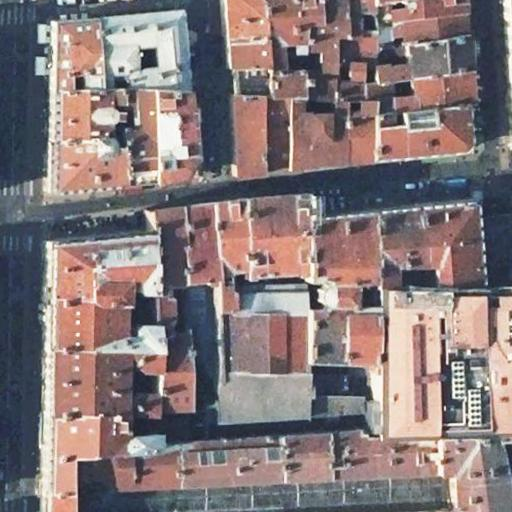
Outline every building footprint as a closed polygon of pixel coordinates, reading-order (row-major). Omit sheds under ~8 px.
[(255,0),(218,0),(220,16),(221,35),(259,34),(255,0)] [(313,22),(311,0),(255,0),(259,34),(261,66),(261,71),(263,95),(282,95),(297,96),(297,57),(297,50),(297,21),(313,22)] [(311,0),(313,22),(297,21),(297,50),(313,49),(313,56),(297,57),(297,96),(327,97),(327,34),(340,34),(338,0),(311,0)] [(373,25),(368,9),(367,0),(338,0),(340,34),(327,34),(327,97),(340,98),(359,99),(359,81),(357,81),(356,66),(374,81),(372,50),(371,26),(373,25)] [(458,0),(367,0),(368,9),(373,25),(398,19),(459,11),(459,3),(458,0)] [(511,0),(498,0),(502,70),(507,148),(511,148),(511,0)] [(114,86),(144,87),(180,89),(173,9),(118,14),(87,17),(92,86),(107,85),(114,86)] [(372,50),(461,34),(460,24),(459,11),(398,19),(373,25),(371,26),(372,50)] [(92,86),(87,17),(46,21),(46,60),(46,89),(92,86)] [(259,34),(221,35),(222,49),(223,67),(228,67),(261,66),(259,34)] [(384,80),(404,77),(464,69),(462,50),(461,34),(372,50),(374,81),(375,81),(384,80)] [(261,66),(228,67),(229,78),(229,92),(251,94),(263,95),(261,71),(261,66)] [(464,69),(404,77),(404,78),(405,84),(406,99),(394,100),(386,101),(387,110),(460,103),(460,104),(466,104),(465,82),(464,69)] [(375,81),(359,81),(359,99),(367,99),(365,112),(387,110),(386,101),(385,85),(384,80),(375,81)] [(405,84),(392,86),(394,100),(406,99),(405,84)] [(96,135),(115,134),(114,86),(107,85),(92,86),(46,89),(45,119),(45,140),(96,135)] [(145,135),(144,110),(144,87),(114,86),(115,134),(117,184),(129,183),(147,181),(145,135)] [(183,127),(180,89),(144,87),(144,110),(145,135),(147,181),(187,177),(188,176),(183,127)] [(253,128),(251,94),(229,92),(224,92),(226,129),(253,128)] [(283,168),(282,95),(263,95),(251,94),(253,128),(256,172),(266,170),(283,168)] [(282,95),(283,168),(295,167),(340,161),(340,98),(327,97),(297,96),(282,95)] [(365,159),(365,112),(367,99),(359,99),(340,98),(340,161),(357,159),(365,159)] [(460,103),(387,110),(365,112),(365,159),(428,153),(456,150),(463,143),(460,104),(460,103)] [(256,172),(253,128),(226,129),(226,133),(228,166),(229,175),(256,172)] [(117,184),(115,134),(96,135),(45,140),(45,171),(45,191),(117,184)] [(298,360),(300,214),(300,192),(268,195),(236,197),(240,394),(274,395),(274,397),(298,395),(298,360)] [(205,204),(211,392),(240,394),(236,197),(220,199),(205,201),(205,204)] [(469,215),(468,197),(436,200),(411,203),(416,284),(474,285),(469,215)] [(187,211),(189,440),(193,440),(200,439),(199,428),(199,423),(199,399),(199,393),(196,212),(205,204),(205,201),(192,203),(175,206),(175,208),(187,211)] [(416,284),(411,203),(384,206),(366,207),(366,283),(416,284)] [(211,392),(205,204),(196,212),(199,393),(211,392)] [(183,440),(175,208),(175,206),(167,206),(148,208),(144,208),(145,229),(149,345),(148,411),(148,440),(171,440),(183,440)] [(300,214),(298,360),(366,358),(366,283),(366,207),(330,211),(301,214),(300,214)] [(189,440),(187,211),(175,208),(183,440),(189,440)] [(509,450),(511,449),(511,241),(510,212),(490,213),(469,215),(474,285),(480,373),(481,386),(482,397),(486,419),(489,435),(488,435),(491,451),(509,450)] [(41,299),(40,347),(149,345),(145,229),(120,232),(42,242),(41,299)] [(366,368),(480,373),(474,285),(416,284),(366,283),(366,358),(366,368)] [(39,412),(148,411),(149,345),(40,347),(39,384),(39,412)] [(366,368),(366,358),(298,360),(298,395),(357,395),(366,395),(366,368)] [(386,437),(488,435),(489,435),(486,419),(482,397),(481,386),(480,373),(366,368),(366,395),(357,395),(356,412),(349,412),(351,423),(369,425),(369,428),(370,438),(386,437)] [(199,399),(199,423),(333,413),(347,412),(348,423),(351,423),(349,412),(356,412),(357,395),(298,395),(274,397),(274,395),(240,394),(211,392),(212,399),(199,399)] [(148,411),(39,412),(38,440),(38,458),(64,455),(148,445),(148,440),(148,411)] [(334,430),(278,434),(278,481),(286,480),(386,476),(386,437),(370,438),(369,428),(351,429),(334,430)] [(183,440),(171,440),(171,486),(188,485),(193,485),(199,485),(278,481),(278,434),(200,439),(193,440),(189,440),(183,440)] [(488,435),(386,437),(386,476),(400,475),(425,474),(496,471),(491,451),(488,435)] [(148,445),(64,455),(64,493),(78,481),(96,480),(107,489),(162,487),(171,486),(171,440),(148,440),(148,445)] [(64,455),(38,458),(37,496),(64,493),(64,455)] [(278,481),(199,485),(193,485),(188,485),(171,486),(171,496),(194,495),(278,491),(498,480),(496,471),(425,474),(400,475),(386,476),(286,480),(278,481)] [(64,502),(171,496),(171,486),(162,487),(107,489),(96,480),(78,481),(64,493),(64,502)] [(278,501),(386,496),(500,490),(499,484),(498,480),(278,491),(278,493),(278,501)] [(500,490),(386,496),(386,511),(504,511),(503,504),(500,490)] [(223,504),(278,501),(278,493),(278,491),(194,495),(171,496),(171,498),(171,506),(194,505),(223,504)] [(64,493),(37,496),(37,504),(64,502),(64,493)] [(65,511),(104,511),(107,509),(171,506),(171,498),(171,496),(64,502),(64,503),(64,510),(65,511)] [(386,511),(386,496),(278,501),(278,511),(386,511)] [(194,505),(171,506),(170,511),(278,511),(278,501),(223,504),(194,505)] [(36,511),(43,511),(64,510),(64,503),(64,502),(37,504),(36,511)]
